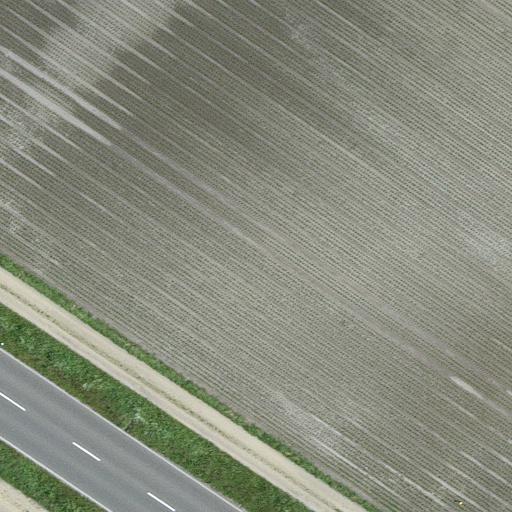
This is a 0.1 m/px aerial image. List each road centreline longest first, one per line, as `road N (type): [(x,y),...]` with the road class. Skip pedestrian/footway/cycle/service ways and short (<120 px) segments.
road 1 (track): [(0,277),(348,511)]
road 2 (primary): [(152,511),(0,407)]
